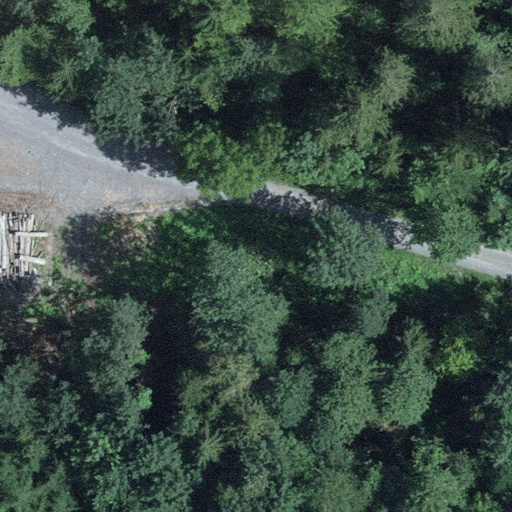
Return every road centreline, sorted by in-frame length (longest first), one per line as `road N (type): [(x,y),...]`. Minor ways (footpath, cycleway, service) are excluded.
road 1 (track): [(0,97),(115,145),(305,201)]
road 2 (track): [(305,201),(511,265)]
